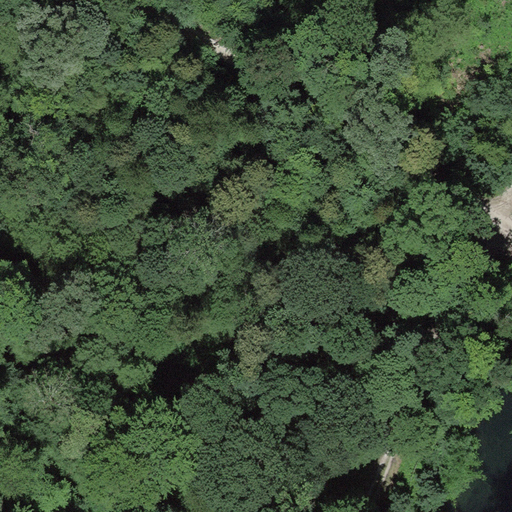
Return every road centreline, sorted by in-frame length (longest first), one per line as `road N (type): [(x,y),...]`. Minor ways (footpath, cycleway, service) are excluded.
road 1 (track): [(126,0),(511,222)]
road 2 (track): [(511,190),(366,511)]
